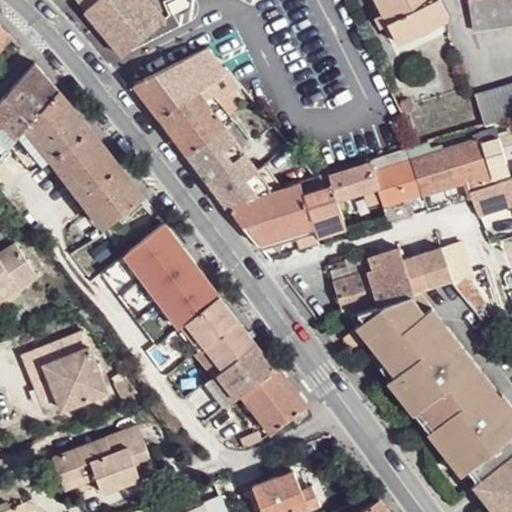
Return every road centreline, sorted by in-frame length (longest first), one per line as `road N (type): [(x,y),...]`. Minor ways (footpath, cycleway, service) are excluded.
road 1 (residential): [(511,311),(487,247),(459,211),(243,276)]
road 2 (residential): [(320,0),(373,112),(325,126),(292,107),(228,4)]
road 3 (secondary): [(422,511),(243,276)]
road 4 (secondary): [(243,276),(97,83)]
road 5 (residential): [(228,4),(97,83)]
